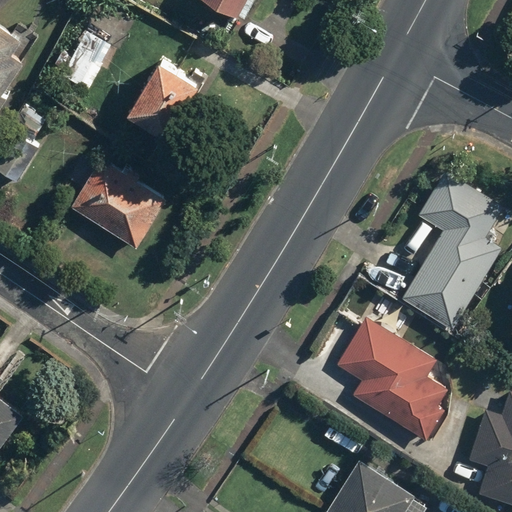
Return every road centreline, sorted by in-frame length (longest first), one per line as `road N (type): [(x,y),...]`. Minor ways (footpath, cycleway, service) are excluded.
road 1 (tertiary): [(189,399),(396,55)]
road 2 (residential): [(189,399),(0,273)]
road 3 (tertiary): [(108,511),(189,399)]
road 4 (residential): [(396,55),(511,118)]
